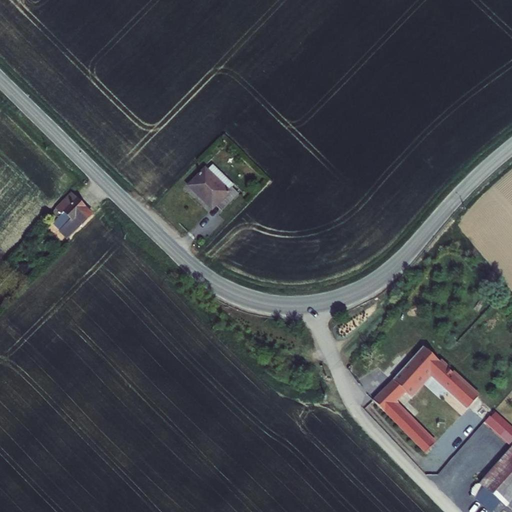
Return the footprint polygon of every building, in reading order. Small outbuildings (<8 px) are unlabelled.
[(235,186),(213,165),(208,171),(205,169),(189,186),(213,209),(216,206),(223,212),(239,195),(232,189),(235,186)] [(76,200),(70,194),(55,210),(61,215),(76,200)] [(92,216),(76,200),(61,215),(61,216),(53,224),(52,225),(67,240),(92,216)] [(61,215),(55,210),(48,218),(53,224),(61,216),(61,215)] [(51,247),(47,242),(43,246),(47,251),(51,247)] [(495,410),(425,347),(394,381),(407,393),(429,369),(431,371),(486,420),(495,410)] [(409,395),(431,371),(429,369),(407,393),(409,395)] [(407,393),(394,381),(387,389),(395,397),(399,401),(407,393)] [(395,397),(387,389),(375,401),(427,453),(436,443),(392,400),(395,397)] [(511,425),(495,410),(486,420),(511,443),(511,447),(482,482),(477,482),(473,488),(473,492),(494,510),(503,501),(511,508),(511,425)]
